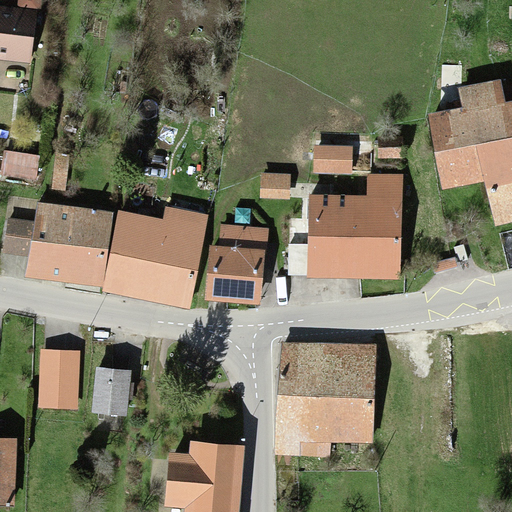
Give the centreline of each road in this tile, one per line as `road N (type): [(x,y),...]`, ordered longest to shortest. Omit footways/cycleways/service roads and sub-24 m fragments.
road 1 (tertiary): [(511,286),(402,311),(248,329)]
road 2 (tertiary): [(0,294),(248,329)]
road 3 (tertiary): [(248,329),(259,511)]
